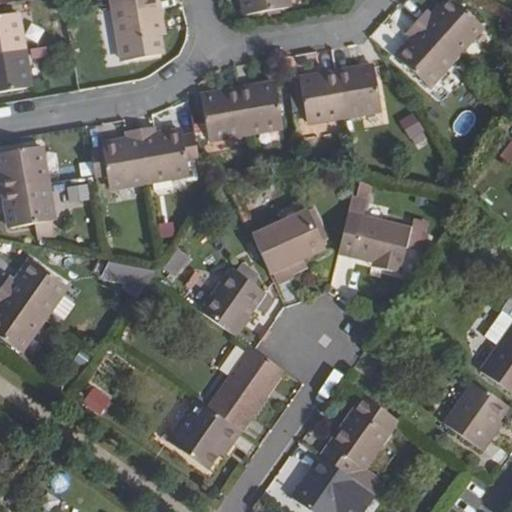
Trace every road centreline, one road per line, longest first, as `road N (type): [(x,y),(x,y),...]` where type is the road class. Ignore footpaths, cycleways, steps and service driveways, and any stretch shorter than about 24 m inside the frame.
road 1 (residential): [(214,54),(152,103),(0,128)]
road 2 (residential): [(379,0),(348,33),(214,54)]
road 3 (residential): [(327,376),(231,511)]
